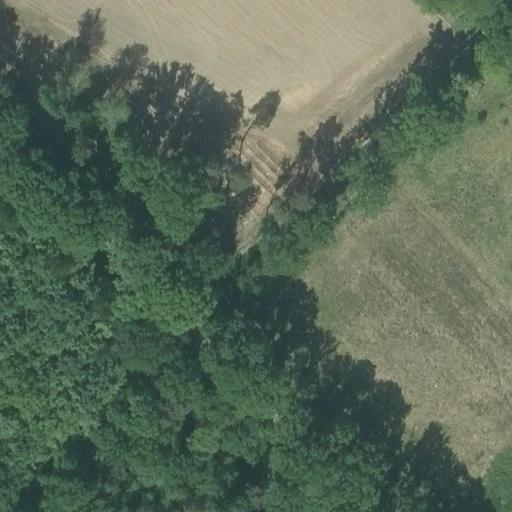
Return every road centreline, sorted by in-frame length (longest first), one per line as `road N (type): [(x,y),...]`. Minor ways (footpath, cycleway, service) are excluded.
road 1 (track): [(510,0),(169,316)]
road 2 (track): [(358,511),(169,316)]
road 3 (track): [(169,316),(0,143)]
road 4 (track): [(0,477),(169,316)]
